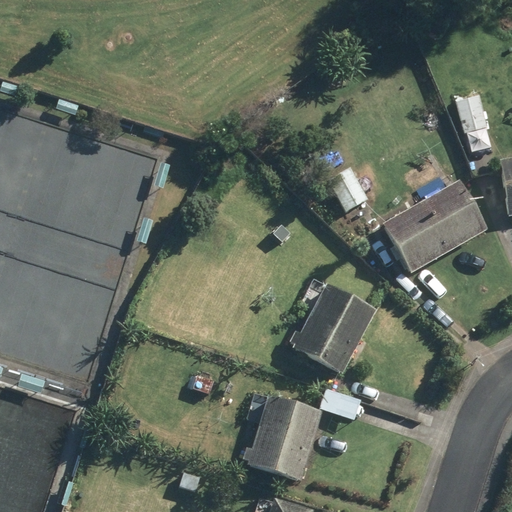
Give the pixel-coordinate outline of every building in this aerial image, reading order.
[(483,99),(453,105),(459,133),(488,127),(483,99)] [(511,160),(500,163),(509,220),(511,219),(511,160)] [(369,199),(352,169),(328,183),(345,213),(369,199)] [(461,182),(385,224),(412,275),(489,233),(461,182)] [(279,221),(263,238),(278,252),(294,235),(279,221)] [(298,306),(313,314),(293,353),(343,378),(378,311),(312,277),(298,306)] [(320,414),(264,400),(249,396),(243,421),(258,425),(246,470),(303,484),(320,414)] [(314,511),(271,499),(267,511),(314,511)]
